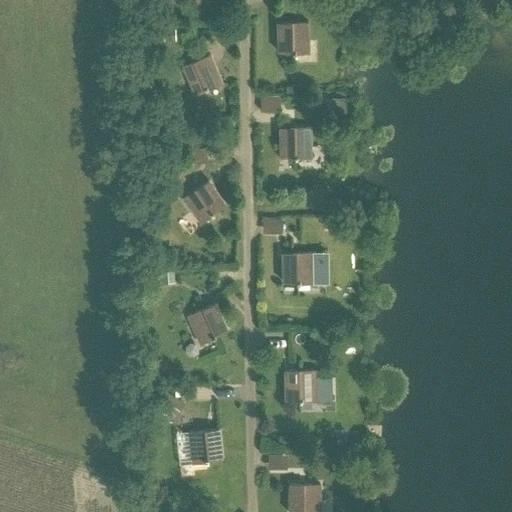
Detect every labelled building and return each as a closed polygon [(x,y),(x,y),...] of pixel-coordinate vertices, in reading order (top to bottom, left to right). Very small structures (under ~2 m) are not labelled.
[(310,53),(309,21),(277,22),(278,52),(291,51),(292,51),(292,53),(297,53),(310,53)] [(195,96),(224,83),(211,53),(182,66),(195,96)] [(322,95),(322,110),(340,110),(340,95),(322,95)] [(313,158),(312,126),(279,126),(280,156),(293,156),(294,156),(294,158),(300,158),(313,158)] [(201,224),(213,216),(216,214),(215,211),(226,203),(209,179),(182,197),(201,224)] [(293,229),(292,216),(270,217),(271,229),(293,229)] [(345,228),(346,218),(323,218),(322,227),(328,228),(327,230),(340,231),(341,228),(345,228)] [(315,283),(314,251),(282,252),(283,282),(297,281),(297,284),(303,284),(315,283)] [(200,344),(213,339),(217,337),(216,335),(229,329),(217,302),(186,315),(200,344)] [(318,401),(317,369),(284,369),(285,399),(298,399),(299,399),(299,402),(305,402),(318,401)] [(192,463),(206,462),(211,462),(210,459),(224,458),(220,428),(188,431),(192,463)] [(330,438),(330,450),(348,450),(348,438),(330,438)] [(323,456),(323,468),(340,469),(340,456),(323,456)] [(321,511),(321,483),(289,483),(289,511),(321,511)]
